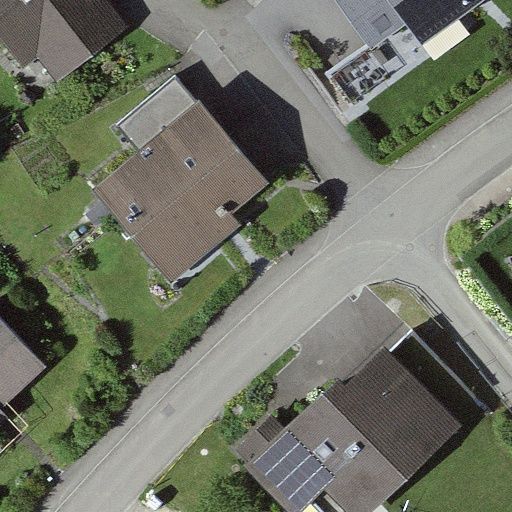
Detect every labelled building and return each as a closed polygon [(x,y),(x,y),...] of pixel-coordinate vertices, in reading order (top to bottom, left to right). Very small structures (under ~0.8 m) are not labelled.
[(104,0),(0,0),(0,48),(19,75),(38,62),(55,86),(129,35),(104,0)] [(341,0),(374,45),(405,23),(421,45),(483,0),(341,0)] [(133,161),(91,197),(173,290),(276,201),(177,88),(116,142),(133,161)] [(0,428),(53,379),(0,322),(0,428)] [(380,343),(250,468),(292,511),(379,511),(465,430),(380,343)]
